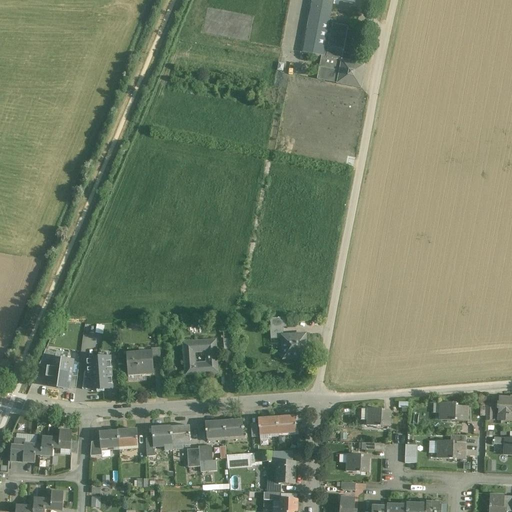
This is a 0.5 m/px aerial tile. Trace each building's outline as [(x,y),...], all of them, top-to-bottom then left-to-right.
[(357,5),(357,0),(311,0),(302,51),(323,55),(319,79),(362,87),(367,60),(345,56),(351,22),(333,19),(336,2),(357,5)] [(270,339),(277,339),(279,339),(279,334),(283,334),(282,327),(269,328),(270,339)] [(305,334),(281,335),(283,358),(307,357),(305,334)] [(217,340),(183,342),(185,376),(219,374),(217,340)] [(160,349),(152,350),(152,352),(153,362),(161,361),(160,349)] [(232,349),(225,350),(226,370),(233,369),(232,349)] [(45,388),(57,389),(62,359),(55,358),(56,354),(46,350),(39,367),(48,371),(45,388)] [(152,352),(127,354),(128,377),(154,375),(153,362),(152,352)] [(112,357),(85,359),(86,372),(84,372),(82,390),(91,391),(91,392),(113,391),(112,357)] [(62,359),(57,389),(70,391),(71,388),(76,389),(78,377),(73,377),(75,361),(62,359)] [(511,397),(511,398),(510,399),(499,399),(499,404),(498,404),(498,409),(499,409),(498,415),(498,421),(511,422),(511,397)] [(456,404),(439,403),(438,421),(467,423),(468,408),(456,408),(456,404)] [(382,410),(367,409),(366,426),(389,428),(390,414),(381,413),(382,410)] [(295,417),(277,418),(278,435),(295,434),(296,434),(296,426),(295,417)] [(277,418),(259,419),(258,419),(259,429),(260,429),(260,436),(261,436),(278,435),(277,418)] [(242,421),(224,422),(225,438),(242,437),(242,438),(243,438),(243,430),(242,420),(242,421)] [(224,422),(206,423),(205,423),(206,433),(207,440),(208,440),(225,438),(224,422)] [(189,426),(171,428),(172,444),(190,443),(190,436),(190,426),(189,426)] [(171,428),(153,429),(152,429),(153,438),(154,438),(154,446),(155,446),(172,444),(171,428)] [(136,430),(118,432),(119,448),(137,447),(137,440),(136,430)] [(72,433),(61,432),(60,439),(54,439),(54,449),(71,451),(72,443),(72,433)] [(118,432),(100,433),(99,433),(100,442),(101,442),(101,450),(102,450),(102,449),(119,448),(118,432)] [(394,432),(393,443),(407,445),(408,434),(394,432)] [(54,439),(43,438),(42,447),(36,446),(36,456),(53,457),(54,449),(54,439)] [(511,439),(509,439),(504,439),(504,446),(503,456),(511,456),(511,439)] [(25,441),(15,440),(14,447),(12,447),(11,462),(23,462),(24,446),(25,446),(25,441)] [(100,442),(91,443),(91,457),(102,456),(101,450),(101,442),(100,442)] [(453,443),(437,442),(436,460),(465,461),(466,447),(453,446),(453,443)] [(25,446),(24,446),(23,462),(23,463),(35,464),(36,456),(36,446),(25,446)] [(211,446),(199,447),(199,450),(200,462),(213,462),(211,446)] [(199,450),(187,450),(188,468),(200,467),(200,462),(199,450)] [(266,453),(253,454),(253,455),(253,463),(255,463),(255,466),(267,465),(267,463),(266,453)] [(293,455),(273,454),(273,462),(277,462),(292,463),(293,455)] [(250,455),(227,456),(228,468),(251,467),(251,466),(250,455)] [(361,456),(346,455),(345,472),(369,474),(370,460),(361,459),(361,456)] [(213,462),(200,462),(200,467),(201,471),(216,470),(216,461),(213,462)] [(277,462),(273,462),(269,462),(268,484),(281,484),(295,485),(296,463),(292,463),(277,462)] [(281,484),(268,484),(268,487),(267,494),(281,494),(281,484)] [(64,494),(53,493),(52,501),(47,501),(46,510),(63,511),(64,494)] [(504,496),(489,495),(488,511),(506,511),(507,508),(503,508),(504,497),(504,496)] [(92,497),(92,507),(101,507),(101,498),(92,497)] [(511,511),(511,497),(504,497),(503,508),(507,508),(506,511),(511,511)] [(355,499),(341,498),(339,511),(357,511),(358,511),(354,511),(355,499)] [(47,501),(35,500),(34,508),(29,508),(28,511),(45,511),(46,510),(47,501)] [(281,501),(280,501),(279,511),(297,511),(297,501),(281,501)] [(441,511),(442,504),(426,503),(426,505),(426,511),(441,511)]
